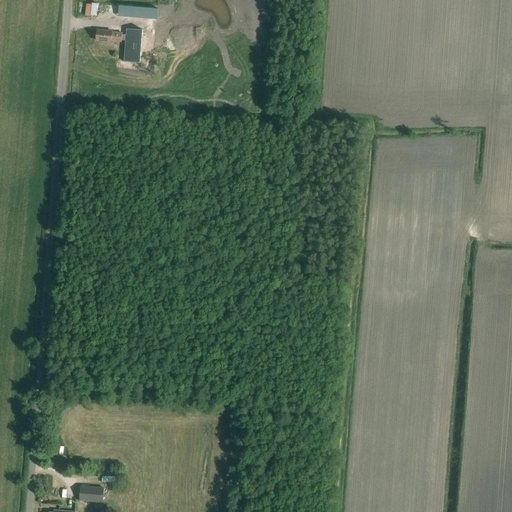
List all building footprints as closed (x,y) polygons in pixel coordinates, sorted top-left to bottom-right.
[(158,9),(133,7),(133,18),(146,19),(146,16),(158,17),(158,9)] [(162,37),(162,27),(139,25),(137,39),(153,41),(154,36),(162,37)] [(131,37),(127,36),(122,36),(122,33),(112,32),(97,30),(96,40),(111,41),(131,43),(131,37)] [(120,57),(140,59),(141,51),(120,49),(120,57)] [(80,487),(79,502),(103,504),(104,489),(80,487)]
